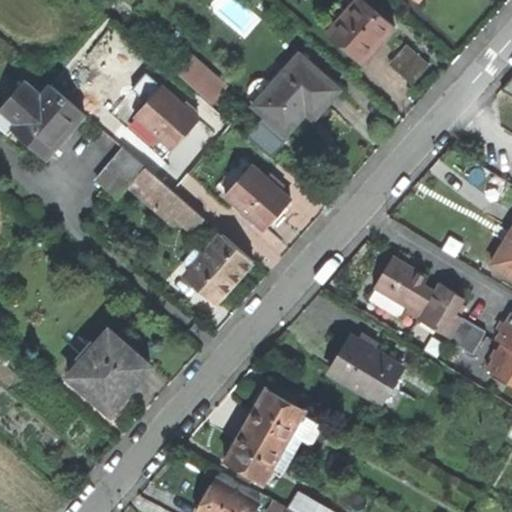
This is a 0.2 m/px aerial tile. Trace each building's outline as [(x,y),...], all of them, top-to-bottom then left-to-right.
[(330,32),(364,62),(380,45),(396,27),(387,19),(391,14),(374,0),(341,0),(326,16),(336,24),(330,32)] [(415,81),(432,61),(407,41),(391,62),(415,81)] [(192,49),(176,69),(214,101),(231,82),(192,49)] [(256,106),(288,134),(307,113),(315,120),(327,107),(341,91),(300,55),(256,106)] [(70,132),(87,113),(57,88),(53,84),(49,89),(43,95),(28,82),(0,112),(0,125),(25,149),(31,143),(47,158),(70,132)] [(128,128),(165,161),(188,135),(201,119),(164,86),(128,128)] [(122,193),(127,187),(147,165),(127,148),(102,176),(122,193)] [(246,157),(219,188),(267,230),(281,215),(294,200),(246,157)] [(193,234),(208,218),(147,165),(127,187),(169,223),(174,218),(193,234)] [(492,264),(511,275),(511,232),(509,236),(492,264)] [(189,274),(219,301),(239,279),(256,260),(225,233),(189,274)] [(475,353),(489,329),(463,314),(459,311),(466,299),(440,283),(436,288),(431,285),(427,283),(431,276),(394,254),(374,287),(409,308),(407,312),(475,353)] [(503,327),(496,340),(502,344),(495,356),(487,369),(511,384),(511,313),(503,327)] [(68,376),(110,412),(132,387),(150,366),(108,331),(68,376)] [(327,377),(376,406),(398,369),(367,352),(348,341),(327,377)] [(256,406),(246,424),(299,454),(306,441),(291,432),(304,408),(293,401),(296,397),(279,387),(276,392),(266,387),(264,390),(260,391),(258,394),(255,399),(256,406)] [(225,461),(263,482),(268,473),(283,481),(299,454),(246,424),(236,442),(230,444),(227,447),(225,451),(226,458),(225,461)] [(254,511),(261,501),(217,477),(207,495),(197,511),(254,511)] [(336,511),(303,493),(293,509),(298,511),(336,511)]
